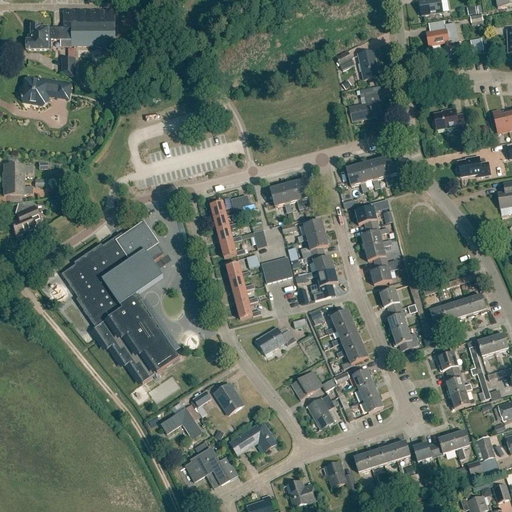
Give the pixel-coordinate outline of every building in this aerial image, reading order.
[(433,0),(419,2),(422,18),(443,14),(441,1),(446,1),(445,0),(433,0)] [(511,0),(498,0),(500,9),(511,7),(511,0)] [(475,7),(467,8),(468,16),(476,15),(475,7)] [(115,48),(115,15),(63,15),(63,30),(49,30),(49,29),(41,29),(41,27),(31,27),(31,42),(27,42),(27,52),(51,52),(51,42),(61,42),(61,48),(115,48)] [(482,16),(470,18),(472,27),(484,25),(482,16)] [(443,32),(426,35),(429,49),(432,48),(434,55),(442,54),(440,47),(458,43),(455,25),(445,27),(446,32),(443,32)] [(470,40),(472,54),(483,52),(482,39),(470,40)] [(348,53),(335,59),(343,74),(355,68),(348,53)] [(374,53),(358,56),(364,82),(380,79),(374,53)] [(75,61),(62,61),(63,74),(75,81),(75,61)] [(21,99),(22,101),(24,100),(31,101),(34,105),(35,105),(36,105),(39,106),(39,107),(42,108),(48,104),(49,98),(69,101),(71,86),(40,81),(37,83),(36,81),(28,80),(26,82),(24,90),(22,90),(21,91),(20,97),(21,99)] [(365,99),(366,105),(349,109),(352,124),(383,117),(378,96),(382,95),(381,88),(359,92),(361,100),(365,99)] [(434,116),(437,132),(454,129),(454,131),(465,130),(462,117),(457,118),(455,111),(446,112),(447,114),(434,116)] [(507,113),(507,115),(501,117),(500,112),(492,113),(497,135),(511,131),(511,113),(511,114),(511,111),(507,113)] [(490,141),(487,129),(479,131),(482,143),(490,141)] [(396,157),(384,161),(389,178),(390,178),(397,176),(400,185),(405,184),(403,174),(401,174),(396,157)] [(458,164),(459,169),(457,169),(457,171),(457,174),(458,175),(460,175),(461,180),(478,177),(478,179),(490,177),(488,164),(480,166),(479,159),(470,160),(471,162),(458,164)] [(388,188),(393,187),(390,178),(389,178),(384,161),(372,164),(377,181),(378,181),(385,179),(388,188)] [(377,181),(372,164),(360,167),(365,185),(366,184),(373,182),(376,191),(381,190),(378,181),(377,181)] [(2,179),(2,182),(24,182),(24,175),(32,175),(32,167),(24,167),(24,166),(4,166),(4,179),(2,179)] [(360,167),(348,170),(352,188),(362,185),(364,194),(369,193),(366,184),(365,185),(360,167)] [(301,199),(302,202),(310,200),(312,209),(317,208),(315,196),(312,196),(308,181),(295,184),(299,200),(301,199)] [(4,197),(6,197),(24,197),(24,196),(32,196),(32,188),(24,188),(24,182),(2,182),(2,185),(4,185),(4,197)] [(284,187),(288,203),(290,202),(290,205),(297,203),(300,212),(304,211),(302,202),(301,199),(299,200),(295,184),(284,187)] [(511,184),(510,185),(511,193),(498,195),(500,211),(511,208),(511,184)] [(288,203),(284,187),(272,190),(277,209),(286,207),(288,215),(293,214),(290,205),(290,202),(288,203)] [(243,209),(250,207),(248,198),(233,202),(235,212),(226,214),(224,204),(211,208),(214,220),(227,217),(228,219),(236,217),(237,218),(245,216),(243,209)] [(374,208),(374,210),(356,214),(360,227),(377,222),(377,220),(375,213),(383,210),(382,206),(374,208)] [(17,222),(10,225),(15,238),(34,230),(30,220),(38,217),(34,207),(14,216),(17,222)] [(382,215),(385,225),(394,223),(391,213),(382,215)] [(227,217),(214,220),(218,234),(231,230),(231,232),(240,230),(239,226),(230,228),(228,219),(227,217)] [(305,228),(307,238),(298,240),(299,245),(308,243),(308,242),(308,241),(326,236),(323,224),(305,228)] [(73,269),(62,276),(75,296),(76,296),(79,300),(76,302),(93,326),(94,326),(96,329),(93,331),(107,351),(111,349),(125,368),(129,366),(142,386),(180,361),(136,297),(163,279),(153,264),(164,256),(144,226),(124,240),(126,242),(121,245),(117,239),(103,248),(102,246),(75,265),(77,269),(75,271),(73,269)] [(296,232),(294,226),(282,229),(284,235),(296,232)] [(231,230),(218,234),(221,247),(234,244),(234,246),(243,243),(242,239),(233,242),(231,232),(231,230)] [(388,230),(379,232),(379,233),(362,238),(365,251),(383,247),(383,244),(381,237),(389,235),(388,230)] [(268,248),(264,232),(254,235),(258,250),(268,248)] [(308,241),(308,242),(308,243),(310,250),(301,253),(302,257),(311,255),(312,259),(325,256),(324,250),(330,249),(326,236),(308,241)] [(383,247),(365,251),(369,264),(374,262),(376,268),(387,265),(384,249),(392,247),(391,242),(383,244),(383,247)] [(234,244),(221,247),(224,261),(236,258),(236,260),(246,257),(245,253),(237,255),(234,246),(234,244)] [(295,249),(288,251),(291,262),(298,260),(295,249)] [(315,272),(316,274),(295,279),(296,284),(317,279),(317,278),(336,273),(332,260),(327,261),(325,256),(312,259),(313,265),(298,269),(299,276),(315,272)] [(257,257),(245,260),(246,266),(258,263),(257,257)] [(288,259),(262,266),(267,285),(293,278),(288,259)] [(387,265),(376,268),(377,273),(371,274),(375,287),(392,283),(390,273),(400,271),(397,262),(387,265)] [(240,266),(227,270),(230,283),(241,280),(241,282),(243,281),(252,279),(251,274),(242,276),(240,266)] [(317,278),(317,279),(319,287),(310,289),(311,295),(317,293),(318,297),(314,298),(316,304),(336,299),(333,287),(339,285),(336,273),(317,278)] [(475,276),(462,280),(464,285),(477,281),(475,276)] [(241,280),(230,283),(233,296),(244,293),(244,294),(247,294),(255,292),(254,288),(246,290),(243,281),(241,282),(241,280)] [(462,280),(449,284),(451,289),(464,285),(462,280)] [(449,284),(437,288),(438,293),(451,289),(449,284)] [(414,285),(409,287),(417,313),(423,312),(414,285)] [(437,288),(421,293),(422,298),(438,293),(437,288)] [(309,305),(306,292),(299,294),(302,307),(309,305)] [(383,304),(380,305),(382,311),(384,310),(387,309),(389,315),(402,311),(395,292),(380,297),(383,304)] [(250,307),(258,305),(257,301),(249,303),(247,294),(244,294),(244,293),(233,296),(237,309),(248,306),(248,308),(250,307)] [(482,297),(469,301),(473,316),(480,314),(481,317),(487,315),(486,312),(482,297)] [(469,301),(456,305),(461,320),(467,318),(468,320),(474,318),(473,316),(469,301)] [(456,305),(443,309),(448,324),(455,322),(455,324),(461,322),(460,320),(461,320),(456,305)] [(252,315),(250,307),(248,308),(248,306),(237,309),(240,322),(251,320),(251,321),(261,318),(260,313),(252,315)] [(448,324),(443,309),(430,313),(435,328),(442,326),(443,328),(448,326),(448,324)] [(310,315),(312,321),(321,317),(319,311),(310,315)] [(388,322),(391,330),(388,330),(390,336),(392,336),(392,335),(408,331),(402,311),(389,315),(391,321),(388,322)] [(423,312),(417,313),(421,326),(427,325),(423,312)] [(335,330),(327,334),(328,338),(337,334),(336,332),(353,325),(348,313),(331,321),(335,330)] [(293,324),(295,329),(306,326),(304,321),(293,324)] [(337,334),(340,342),(332,345),(334,350),(342,346),(341,344),(358,336),(353,325),(336,332),(337,334)] [(427,325),(421,326),(425,339),(431,337),(427,325)] [(395,342),(392,343),(394,349),(400,347),(402,354),(419,348),(415,336),(410,337),(408,331),(392,335),(392,336),(395,342)] [(277,332),(256,344),(265,359),(272,355),(273,355),(286,347),(288,350),(296,345),(290,335),(281,340),(277,332)] [(495,335),(489,337),(490,340),(483,343),(482,340),(477,341),(482,359),(508,351),(504,336),(496,338),(495,335)] [(342,346),(342,347),(345,353),(337,356),(339,361),(347,357),(346,355),(363,348),(358,336),(341,344),(342,346)] [(363,348),(346,355),(347,357),(349,364),(342,367),(344,372),(352,369),(352,367),(368,359),(363,348)] [(475,349),(469,350),(477,376),(483,375),(475,349)] [(441,367),(439,368),(441,374),(443,373),(446,372),(448,378),(460,374),(454,355),(439,360),(441,367)] [(511,369),(501,373),(502,378),(511,375),(511,369)] [(370,372),(353,379),(359,392),(373,385),(375,384),(373,385),(370,379),(373,378),(370,372)] [(501,373),(488,377),(489,383),(502,378),(501,373)] [(452,398),(466,393),(472,391),(471,386),(465,388),(460,374),(448,378),(450,384),(447,385),(450,393),(447,393),(449,399),(452,398)] [(314,375),(294,387),(297,392),(295,393),(301,402),(315,394),(312,390),(320,385),(314,375)] [(483,375),(477,376),(481,388),(486,387),(483,375)] [(326,396),(337,390),(333,383),(322,389),(326,396)] [(375,384),(373,385),(359,392),(364,404),(379,398),(379,397),(376,390),(378,390),(375,384)] [(230,387),(214,397),(228,418),(244,408),(230,387)] [(486,387),(481,388),(485,402),(491,401),(486,387)] [(336,391),(340,400),(345,398),(341,389),(336,391)] [(454,405),(452,406),(454,412),(456,411),(471,406),(475,405),(474,401),(469,402),(466,393),(452,398),(454,405)] [(198,409),(210,402),(206,395),(194,403),(198,409)] [(328,397),(307,409),(321,433),(335,424),(327,410),(334,407),(328,397)] [(379,397),(379,398),(364,404),(370,416),(384,410),(381,403),(383,402),(381,397),(379,398),(379,397)] [(341,404),(345,413),(350,411),(346,402),(341,404)] [(511,403),(500,407),(505,422),(511,419),(511,403),(511,404),(511,403)] [(492,409),(491,404),(481,408),(483,412),(492,409)] [(183,426),(184,427),(193,441),(203,435),(187,410),(162,427),(168,436),(183,426)] [(264,425),(231,447),(239,459),(258,446),(264,455),(277,446),(264,425)] [(507,431),(505,425),(495,428),(497,435),(507,431)] [(453,437),(458,452),(456,453),(460,462),(465,460),(462,451),(471,448),(466,434),(458,436),(458,433),(452,435),(452,438),(453,437)] [(444,438),(439,439),(440,442),(439,442),(440,445),(435,446),(439,458),(456,453),(458,452),(453,437),(452,438),(445,440),(444,438)] [(489,439),(477,443),(483,463),(495,459),(489,439)] [(394,448),(399,463),(412,458),(407,443),(400,446),(399,443),(393,445),(394,448)] [(439,458),(435,446),(429,448),(428,445),(420,448),(419,445),(414,447),(420,464),(439,458)] [(386,448),(380,449),(381,452),(386,467),(399,463),(394,448),(387,450),(386,448)] [(195,483),(214,472),(222,486),(231,482),(231,481),(240,476),(229,457),(219,462),(212,449),(191,461),(193,463),(186,467),(186,468),(187,468),(195,481),(194,482),(195,483)] [(373,452),(368,453),(368,456),(373,471),(386,467),(381,452),(374,454),(373,452)] [(360,456),(355,458),(360,475),(373,471),(368,456),(361,458),(360,456)] [(479,462),(467,466),(471,479),(483,475),(479,462)] [(342,465),(324,470),(327,478),(329,478),(333,490),(346,486),(348,494),(358,491),(354,476),(346,479),(342,465)] [(468,474),(467,468),(423,482),(425,488),(468,474)] [(416,476),(364,492),(366,498),(417,481),(416,476)] [(302,482),(287,488),(294,511),(319,502),(313,486),(305,489),(302,482)] [(482,498),(491,497),(490,488),(481,489),(482,498)] [(493,492),(498,506),(510,502),(505,488),(493,492)] [(458,490),(451,492),(453,499),(460,496),(458,490)] [(274,511),(269,497),(263,499),(264,502),(248,508),(249,511),(274,511)] [(487,511),(483,500),(473,503),(472,498),(460,502),(463,511),(464,511),(467,511),(469,511),(487,511)]
